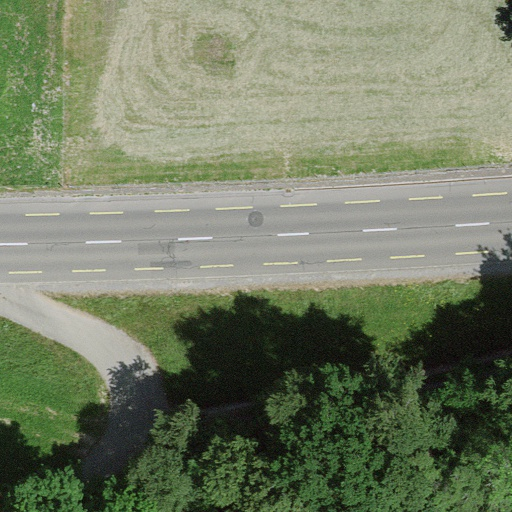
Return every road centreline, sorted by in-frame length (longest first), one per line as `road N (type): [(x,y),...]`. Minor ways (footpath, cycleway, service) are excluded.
road 1 (primary): [(0,244),(511,219)]
road 2 (track): [(511,356),(197,430),(139,427)]
